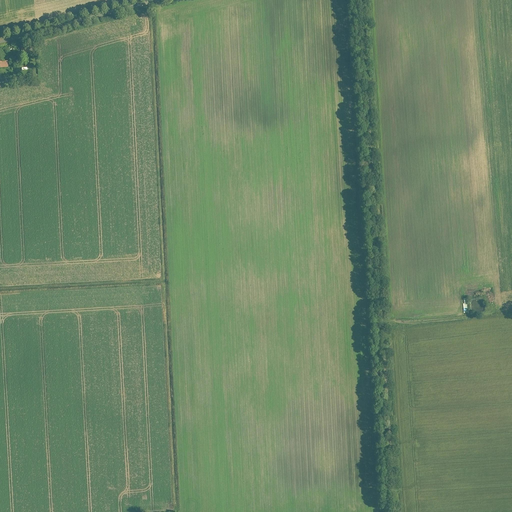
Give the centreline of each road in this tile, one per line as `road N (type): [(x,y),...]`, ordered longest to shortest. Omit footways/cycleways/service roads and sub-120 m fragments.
road 1 (track): [(393,511),(359,0)]
road 2 (unclassified): [(0,42),(158,0)]
